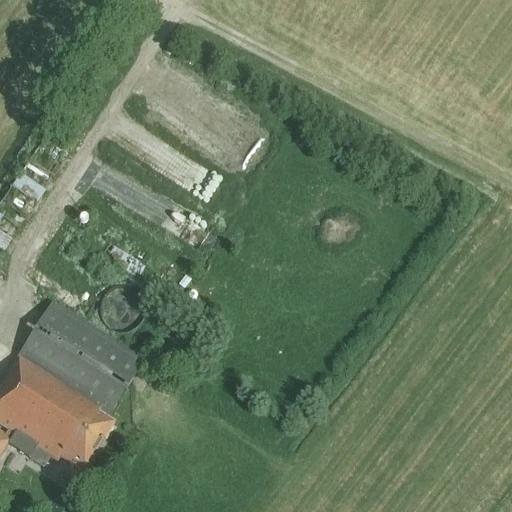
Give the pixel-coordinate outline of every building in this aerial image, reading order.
[(343,38),(340,46),(363,54),(366,46),(343,38)] [(0,202),(0,252),(3,255),(74,150),(47,133),(0,202)] [(85,230),(78,242),(142,283),(150,270),(85,230)] [(0,427),(8,433),(5,437),(11,441),(14,436),(35,449),(28,460),(43,469),(50,458),(58,463),(60,459),(82,473),(112,425),(95,415),(98,410),(109,417),(143,363),(52,305),(0,387),(0,427)] [(0,458),(11,441),(5,437),(0,433),(0,458)]
